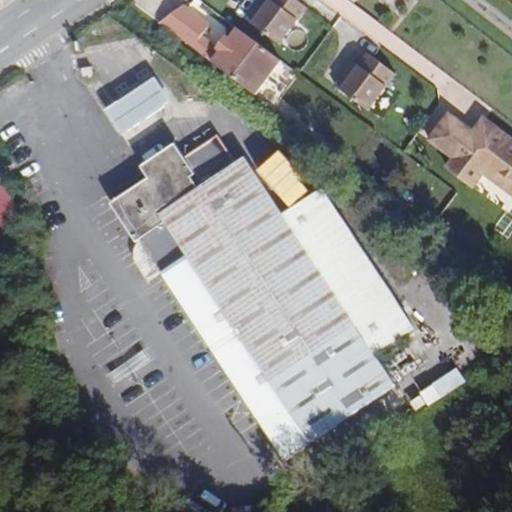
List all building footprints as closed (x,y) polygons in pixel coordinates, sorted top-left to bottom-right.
[(258,4),(247,19),(280,43),(307,8),(296,0),(271,0),(264,9),(258,4)] [(264,9),(271,0),(261,0),(258,4),(264,9)] [(173,14),(164,25),(169,29),(256,95),(281,61),(238,28),(229,40),(225,37),(217,49),(202,37),(211,24),(186,5),(177,17),(173,14)] [(347,70),(335,85),(369,110),(396,74),(369,54),(360,65),(353,75),(347,70)] [(353,75),(360,65),(354,61),(347,70),(353,75)] [(123,134),(174,102),(158,76),(107,109),(123,134)] [(511,138),(498,128),(487,142),(474,132),(450,114),(431,140),(455,157),(448,166),(474,186),(490,163),(511,179),(511,138)] [(474,132),(487,142),(498,128),(484,118),(474,132)] [(252,409),(286,461),(397,388),(375,355),(415,329),(320,194),(282,216),(245,159),(237,164),(219,136),(181,160),(175,151),(128,186),(150,231),(172,262),(267,395),(252,409)] [(0,189),(0,229),(1,231),(20,215),(7,185),(0,189)] [(430,402),(467,382),(460,369),(423,390),(430,402)]
